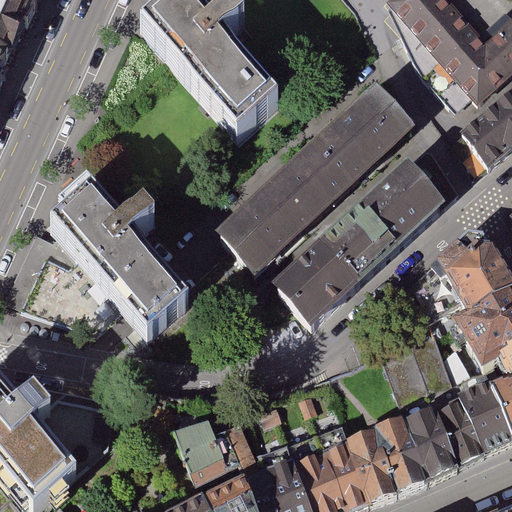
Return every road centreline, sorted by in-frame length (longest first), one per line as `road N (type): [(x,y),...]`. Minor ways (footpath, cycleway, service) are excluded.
road 1 (residential): [(432,147),(257,316),(248,391)]
road 2 (residential): [(248,391),(323,368),(484,216)]
road 3 (residential): [(0,360),(178,394),(248,391)]
road 4 (tertiary): [(0,217),(96,0)]
road 5 (residential): [(432,147),(363,8)]
